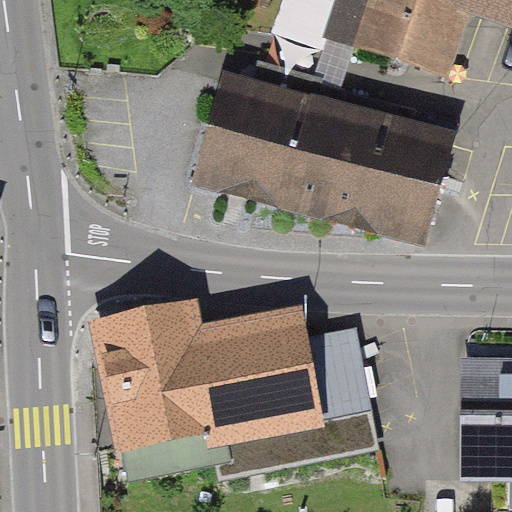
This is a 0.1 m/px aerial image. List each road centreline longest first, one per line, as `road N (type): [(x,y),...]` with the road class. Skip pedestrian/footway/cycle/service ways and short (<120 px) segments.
road 1 (tertiary): [(511,286),(285,279),(38,257)]
road 2 (tertiary): [(38,257),(49,511)]
road 3 (tertiary): [(19,94),(38,257)]
